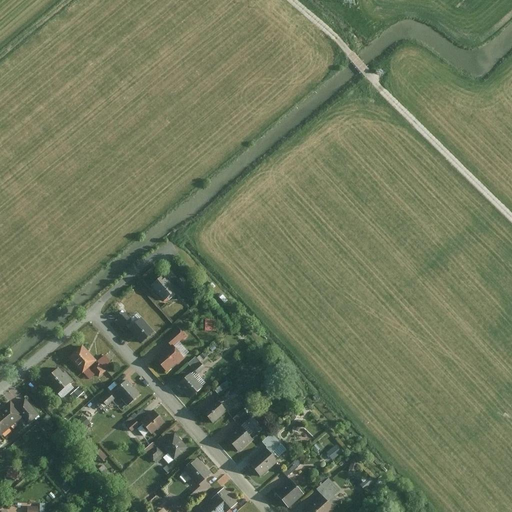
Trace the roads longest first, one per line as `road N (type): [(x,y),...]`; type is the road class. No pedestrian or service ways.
road 1 (track): [(511,220),(291,0)]
road 2 (residential): [(88,314),(266,511)]
